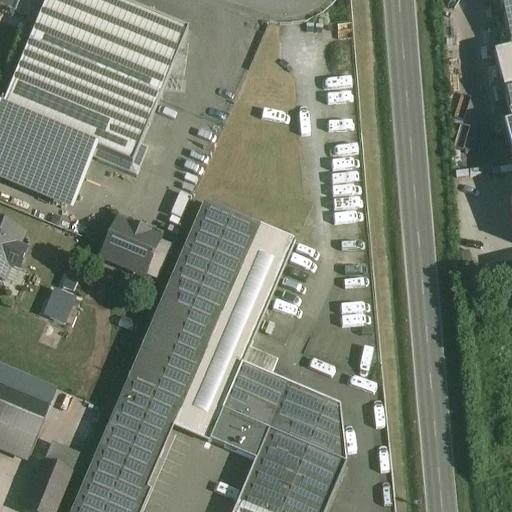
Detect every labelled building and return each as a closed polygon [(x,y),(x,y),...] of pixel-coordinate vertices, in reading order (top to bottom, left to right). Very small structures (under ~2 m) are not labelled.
[(187,34),(104,0),(47,0),(0,114),(94,153),(131,168),(187,34)] [(511,0),(496,0),(510,54),(511,53),(511,0)] [(511,55),(494,60),(511,129),(511,55)] [(94,153),(0,114),(0,167),(75,199),(94,153)] [(249,468),(230,511),(329,511),(345,476),(341,417),(239,374),(293,245),(204,208),(75,511),(139,511),(172,435),(249,468)] [(159,242),(117,224),(106,250),(110,252),(114,261),(112,266),(144,279),(144,277),(158,244),(159,242)] [(22,237),(0,227),(0,281),(3,282),(9,268),(17,271),(25,254),(16,250),(22,237)] [(171,250),(158,244),(144,277),(157,283),(171,250)] [(64,326),(76,300),(54,290),(42,316),(64,326)] [(42,424),(4,408),(0,417),(0,451),(26,463),(42,424)] [(54,511),(70,475),(43,464),(23,511),(54,511)]
